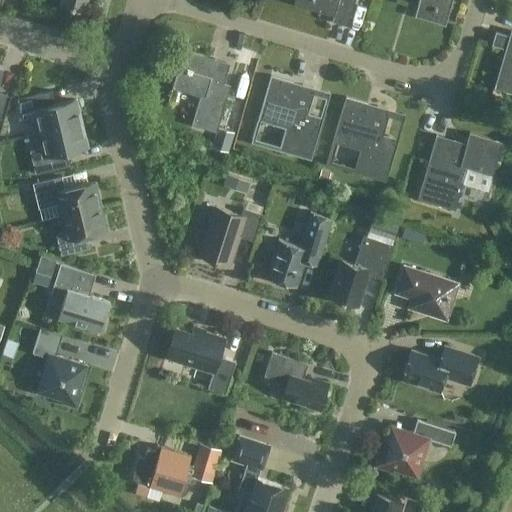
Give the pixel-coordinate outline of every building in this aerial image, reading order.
[(62,0),(61,5),(84,11),(87,0),(62,0)] [(330,19),(347,24),(353,0),(293,0),(293,3),(332,14),(330,19)] [(418,0),(415,13),(445,21),(451,0),(418,0)] [(511,35),(495,30),(491,43),(508,48),(496,88),(511,92),(511,35)] [(192,124),(216,131),(226,95),(219,93),(228,62),(185,50),(175,85),(171,84),(171,86),(200,95),(192,124)] [(270,74),(257,118),(288,126),(281,150),(309,158),(320,120),(304,115),(312,86),(270,74)] [(38,118),(42,132),(81,122),(75,99),(55,104),(51,90),(17,98),(23,121),(38,118)] [(344,96),(331,140),(361,149),(355,171),(384,180),(395,141),(379,136),(386,108),(344,96)] [(81,122),(42,132),(45,146),(30,149),(35,173),(69,165),(66,151),(86,146),(81,122)] [(229,151),(234,132),(219,128),(213,146),(229,151)] [(466,166),(492,173),(501,141),(467,132),(465,142),(434,134),(417,198),(455,208),(466,166)] [(328,181),(330,172),(321,169),(319,177),(328,181)] [(61,215),(100,205),(95,181),(64,188),(61,175),(32,183),(38,208),(58,203),(61,215)] [(106,230),(100,205),(61,215),(65,231),(55,234),(60,255),(84,249),(81,236),(106,230)] [(243,207),(240,214),(215,205),(199,255),(228,264),(238,235),(253,240),(262,213),(243,207)] [(316,264),(324,240),(331,217),(310,210),(299,245),(278,238),(266,276),(295,286),(303,260),(316,264)] [(400,226),(373,217),(369,230),(395,239),(400,226)] [(404,228),(401,237),(410,240),(413,231),(404,228)] [(354,263),(341,259),(329,297),(356,305),(366,273),(382,279),(393,244),(363,235),(354,263)] [(40,255),(36,268),(52,273),(55,260),(40,255)] [(92,273),(60,263),(51,292),(60,309),(58,316),(101,330),(110,301),(88,294),(86,291),(92,273)] [(408,306),(446,318),(458,282),(403,265),(395,291),(411,297),(408,306)] [(192,325),(191,330),(175,325),(165,356),(200,367),(201,365),(213,369),(207,387),(225,392),(235,360),(219,355),(225,336),(192,325)] [(60,402),(77,407),(82,390),(79,389),(86,364),(56,354),(62,333),(39,326),(31,352),(46,357),(36,391),(61,398),(60,402)] [(444,376),(469,384),(478,356),(444,345),(439,358),(411,349),(402,378),(439,391),(444,376)] [(319,409),(328,383),(303,375),(307,363),(271,351),(263,376),(286,383),(282,396),(319,409)] [(428,438),(451,445),(455,431),(417,418),(412,431),(390,424),(383,447),(380,446),(374,465),(392,471),(393,468),(416,475),(428,438)] [(262,469),(270,444),(238,434),(230,459),(247,464),(239,489),(250,492),(243,511),(280,511),(288,487),(255,476),(258,467),(262,469)] [(212,481),(221,448),(199,442),(192,463),(188,461),(190,454),(157,444),(155,450),(146,447),(143,457),(138,455),(133,471),(133,472),(133,474),(133,475),(133,476),(133,477),(134,478),(135,479),(136,481),(138,481),(139,481),(136,490),(148,494),(150,485),(178,493),(187,490),(190,481),(183,479),(185,473),(212,481)] [(358,511),(397,511),(401,501),(376,493),(370,511),(362,511),(359,511),(358,511)]
